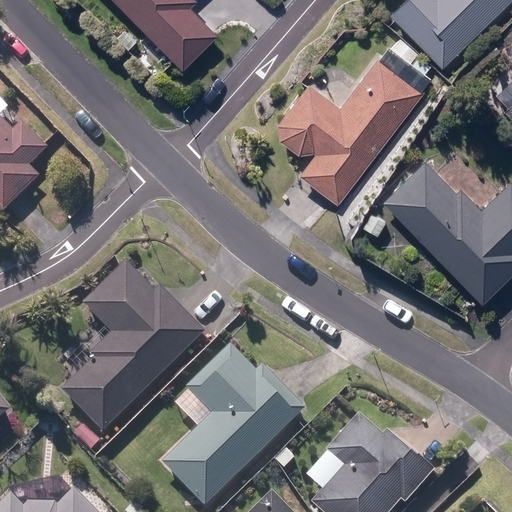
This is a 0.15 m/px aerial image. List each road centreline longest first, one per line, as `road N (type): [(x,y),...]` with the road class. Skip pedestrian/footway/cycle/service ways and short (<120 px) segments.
road 1 (residential): [(165,164),(307,288),(469,378)]
road 2 (residential): [(5,0),(165,164)]
road 3 (residential): [(165,164),(317,0)]
road 4 (residential): [(0,288),(74,254),(165,164)]
